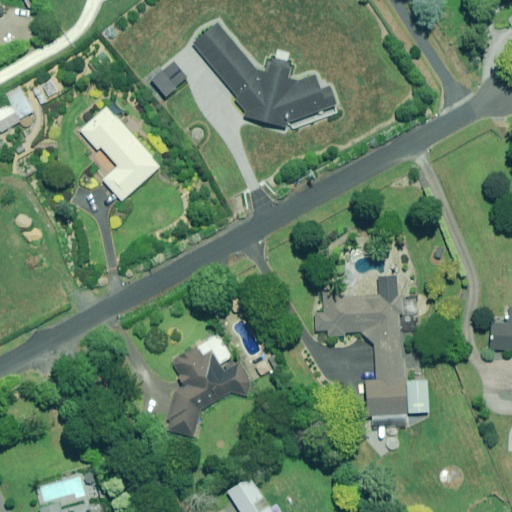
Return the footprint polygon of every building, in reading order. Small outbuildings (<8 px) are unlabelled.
[(288,125),(290,124),(293,131),(335,116),(332,109),(340,106),(332,85),(321,89),(316,75),(296,82),(286,79),(290,68),(271,63),(269,72),(257,69),(220,24),(193,46),(237,99),(234,101),(244,114),(243,117),(287,130),(288,125)] [(59,93),(53,81),(43,86),(49,98),(59,93)] [(36,114),(20,88),(6,96),(11,104),(0,110),(0,130),(2,134),(36,114)] [(161,168),(108,108),(81,132),(98,151),(101,148),(119,168),(103,181),(122,202),(161,168)] [(336,334),(361,333),(375,346),(377,381),(366,382),(368,417),(430,414),(428,381),(408,383),(406,360),(404,360),(402,332),(421,331),(419,296),(409,297),(407,276),(379,278),(380,296),(324,299),(325,314),(315,315),(316,333),(329,332),(329,343),(337,342),(336,334)] [(511,325),(493,324),(491,351),(511,352),(511,325)] [(201,412),(232,393),(249,397),(252,381),(240,362),(223,372),(212,352),(203,357),(196,346),(171,361),(180,376),(178,377),(184,387),(177,391),(165,431),(192,439),(201,412)] [(272,511),(249,478),(227,493),(240,511),(272,511)] [(75,502),(73,496),(40,503),(41,511),(97,511),(94,498),(75,502)]
